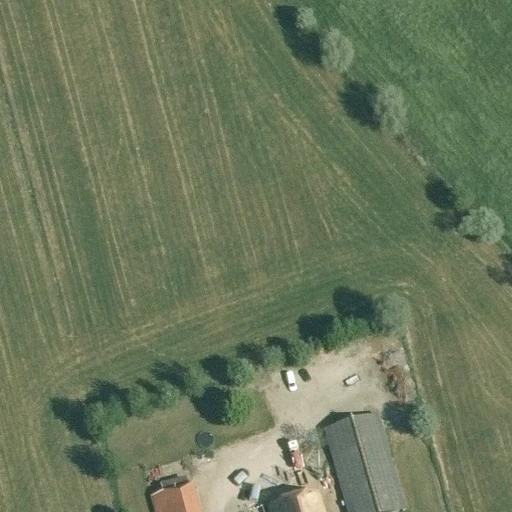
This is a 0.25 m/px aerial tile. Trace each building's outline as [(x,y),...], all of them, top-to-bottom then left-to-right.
[(368,341),(375,371),(389,367),(382,338),(368,341)] [(405,511),(378,415),(322,431),(346,511),(405,511)] [(217,461),(249,454),(245,438),(214,445),(217,461)] [(199,511),(192,487),(150,498),(153,511),(199,511)] [(322,511),(318,496),(269,509),(269,511),(322,511)]
